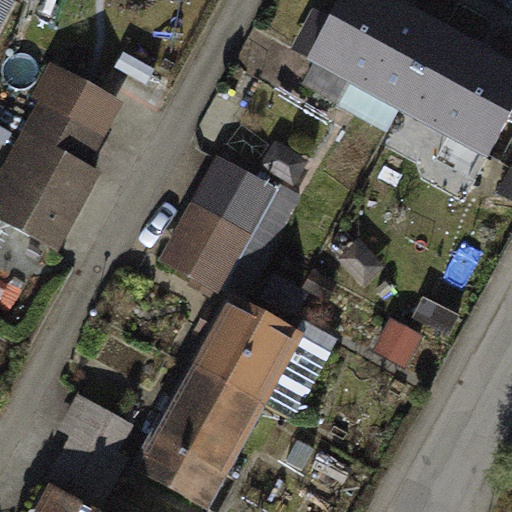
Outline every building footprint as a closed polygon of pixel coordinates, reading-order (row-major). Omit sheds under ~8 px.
[(0,0),(0,22),(12,0),(0,0)] [(361,0),(328,69),(419,112),(457,32),(389,0),(361,0)] [(419,112),(509,155),(511,149),(511,57),(457,32),(419,112)] [(70,73),(6,206),(76,239),(140,106),(70,73)] [(226,162),(177,261),(233,289),(282,189),(226,162)] [(246,305),(199,390),(256,421),(303,336),(246,305)] [(311,340),(286,382),(310,396),(335,354),(311,340)] [(199,390),(153,476),(209,506),(256,421),(199,390)] [(112,491),(146,429),(92,400),(58,462),(112,491)] [(82,511),(59,501),(53,511),(82,511)]
